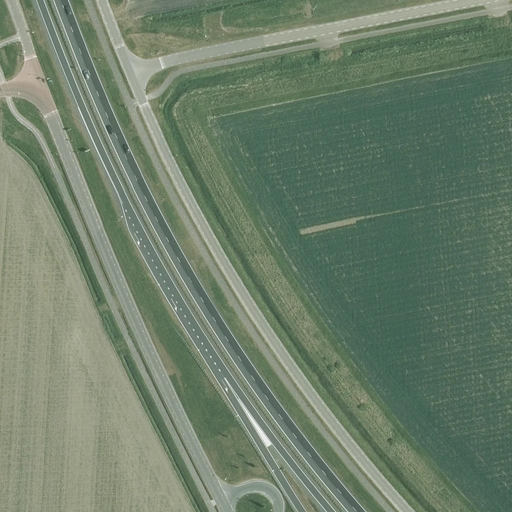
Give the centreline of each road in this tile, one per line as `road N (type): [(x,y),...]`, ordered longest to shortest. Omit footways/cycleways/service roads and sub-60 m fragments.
road 1 (trunk): [(356,511),(203,303),(125,158),(60,0)]
road 2 (tertiary): [(131,75),(189,201),(260,322),(407,511)]
road 3 (trunk): [(39,0),(136,231),(219,371)]
road 4 (secondary): [(61,147),(225,511)]
road 5 (tertiary): [(131,75),(195,55),(486,0)]
road 6 (trunk): [(219,371),(330,511)]
road 7 (trunk): [(219,371),(285,485)]
